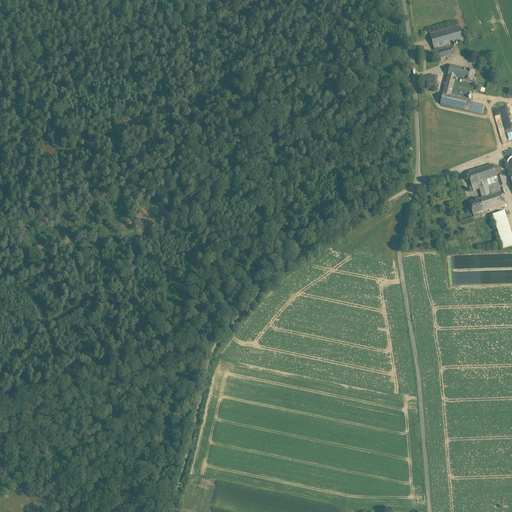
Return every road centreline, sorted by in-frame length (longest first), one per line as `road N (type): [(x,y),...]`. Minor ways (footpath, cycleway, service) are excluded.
road 1 (track): [(415,187),(400,253),(430,511)]
road 2 (track): [(0,247),(233,188)]
road 3 (track): [(402,0),(417,127),(415,187)]
